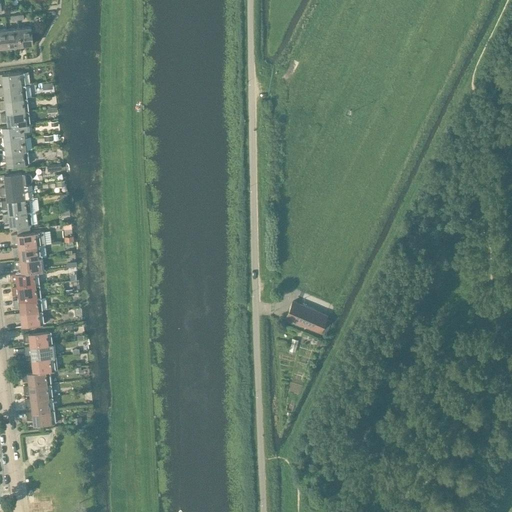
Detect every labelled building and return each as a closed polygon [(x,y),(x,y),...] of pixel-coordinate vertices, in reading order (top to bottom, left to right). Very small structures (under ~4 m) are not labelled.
[(18,27),(20,44),(33,43),(31,25),(18,27)] [(6,28),(8,46),(20,44),(18,27),(6,28)] [(3,87),(19,85),(25,84),(24,71),(0,73),(0,82),(2,83),(3,87)] [(25,84),(19,85),(3,87),(1,87),(0,86),(0,95),(4,96),(5,99),(5,100),(25,97),(27,97),(25,84)] [(6,112),(6,113),(26,110),(28,110),(27,97),(25,97),(5,100),(5,99),(0,100),(0,108),(5,108),(6,112)] [(7,122),(8,125),(22,124),(28,123),(30,123),(28,110),(26,110),(6,113),(6,112),(0,113),(1,121),(7,122)] [(3,139),(24,137),(26,137),(26,136),(25,129),(29,129),(28,123),(22,124),(8,125),(0,126),(0,134),(3,135),(3,139)] [(0,147),(4,148),(5,152),(26,150),(28,150),(26,136),(26,137),(24,137),(3,139),(0,139),(0,147)] [(29,163),(28,150),(26,150),(5,152),(0,152),(0,160),(6,161),(6,165),(0,166),(1,166),(29,163)] [(0,187),(5,187),(25,184),(25,185),(27,184),(29,184),(29,183),(31,181),(32,179),(32,176),(31,175),(30,174),(28,173),(27,171),(0,174),(0,182),(5,183),(5,187),(0,187)] [(0,195),(6,196),(7,200),(27,198),(29,198),(27,185),(29,185),(29,184),(27,184),(25,185),(25,184),(5,187),(0,187),(0,195)] [(8,209),(8,213),(28,210),(28,211),(30,210),(29,198),(27,198),(7,200),(1,201),(2,208),(8,209)] [(32,224),(30,210),(28,211),(28,210),(8,213),(2,213),(3,221),(9,222),(10,226),(4,226),(4,227),(17,225),(18,229),(29,228),(28,224),(32,224)] [(18,246),(18,247),(38,244),(40,244),(45,243),(44,231),(33,232),(32,229),(26,230),(26,232),(11,234),(12,242),(18,243),(18,246)] [(19,256),(20,259),(20,260),(40,257),(42,257),(40,244),(45,244),(45,243),(40,244),(38,244),(18,247),(18,246),(12,247),(13,255),(19,256)] [(21,272),(36,271),(43,270),(42,257),(40,257),(20,260),(20,259),(14,260),(15,268),(21,268),(21,272)] [(17,286),(37,284),(39,284),(38,271),(43,270),(36,271),(21,272),(9,274),(10,282),(16,282),(17,286)] [(18,295),(18,299),(38,297),(41,297),(39,284),(37,284),(17,286),(11,287),(12,294),(18,295)] [(19,308),(20,312),(40,310),(42,310),(41,297),(38,297),(18,299),(12,300),(13,307),(19,308)] [(286,316),(320,331),(321,329),(327,331),(331,320),(326,317),(327,315),(293,301),(286,316)] [(44,323),(42,310),(40,310),(20,312),(14,313),(15,320),(21,321),(21,325),(15,325),(16,326),(44,323)] [(29,342),(30,345),(30,346),(50,343),(52,343),(50,330),(22,333),(23,341),(29,342)] [(288,350),(295,352),(298,340),(292,338),(288,350)] [(31,354),(31,358),(31,359),(52,356),(53,356),(55,356),(53,356),(52,343),(50,343),(30,346),(30,345),(24,346),(25,354),(31,354)] [(32,367),(33,371),(33,372),(48,370),(55,369),(57,368),(55,356),(53,356),(52,356),(31,359),(31,358),(25,359),(26,367),(32,367)] [(28,385),(49,383),(51,383),(49,370),(57,369),(57,368),(55,369),(48,370),(33,372),(33,371),(21,373),(22,381),(28,381),(28,385)] [(29,394),(30,398),(50,396),(52,396),(52,395),(51,383),(49,383),(28,385),(23,386),(24,394),(29,394)] [(31,411),(52,409),(54,409),(54,408),(52,395),(52,396),(50,396),(30,398),(24,399),(25,407),(31,407),(31,411)] [(27,425),(55,422),(54,408),(54,409),(52,409),(31,411),(26,411),(27,419),(33,420),(33,424),(27,425)]
